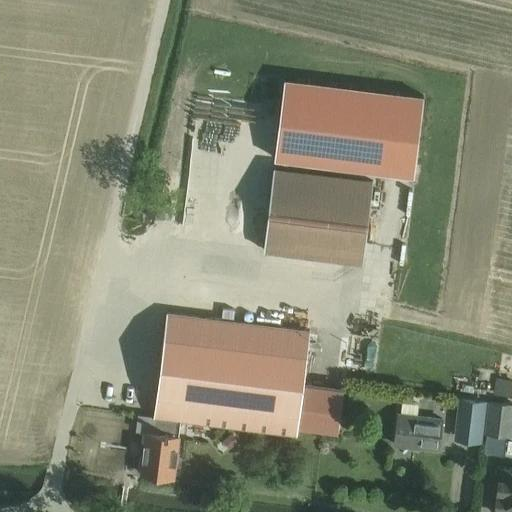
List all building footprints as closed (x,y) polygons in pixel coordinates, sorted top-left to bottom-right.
[(414,176),(424,95),(285,78),(275,159),(414,176)] [(374,179),(274,166),(264,249),(363,262),(374,179)] [(166,204),(147,202),(146,216),(164,218),(166,204)] [(224,306),(223,315),(234,316),(235,307),(224,306)] [(138,458),(137,469),(141,470),(140,474),(174,478),(181,419),(297,434),(298,428),(321,431),(327,432),(338,433),(342,404),(343,388),(303,383),(310,329),(167,312),(155,414),(155,416),(153,431),(145,430),(142,458),(138,458)] [(511,380),(496,378),(493,394),(511,397),(511,380)] [(459,398),(454,439),(482,443),(487,401),(486,401),(473,399),(459,398)] [(401,411),(399,411),(395,443),(439,449),(443,417),(418,414),(419,404),(403,401),(401,411)] [(511,404),(488,402),(485,434),(487,434),(485,453),(504,455),(507,436),(511,436),(511,404)] [(231,434),(223,441),(230,449),(238,442),(231,434)] [(495,511),(511,511),(511,467),(511,468),(511,469),(497,467),(494,493),(498,493),(495,511)]
